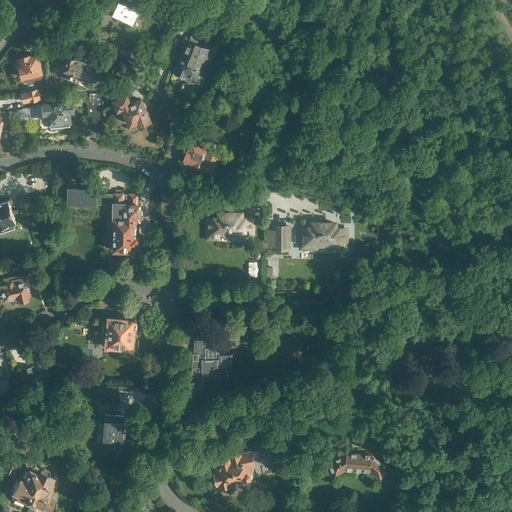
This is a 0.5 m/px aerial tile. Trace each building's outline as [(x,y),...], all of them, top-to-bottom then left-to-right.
[(110,0),(105,13),(129,24),(130,23),(133,24),(140,10),(123,2),(124,1),(122,0),(110,0)] [(177,71),(176,75),(194,82),(196,77),(197,77),(203,61),(206,62),(211,49),(209,48),(212,40),(201,35),(200,37),(191,33),(176,71),(177,71)] [(42,79),(41,73),(42,73),(38,55),(30,56),(20,58),(20,59),(17,59),(16,62),(17,68),(19,69),(21,69),(24,81),(27,83),(42,79)] [(61,69),(60,72),(61,74),(65,76),(76,81),(85,61),(76,57),(75,58),(69,56),(63,69),(61,69)] [(85,61),(76,81),(77,82),(78,79),(87,82),(89,78),(93,80),(95,75),(96,76),(100,67),(85,61)] [(104,93),(103,101),(105,107),(114,102),(121,116),(125,114),(130,125),(138,122),(139,125),(152,120),(142,98),(134,102),(130,93),(128,94),(115,99),(114,96),(118,93),(115,87),(104,93)] [(27,94),(29,101),(42,98),(41,91),(27,94)] [(103,101),(104,93),(102,93),(93,93),(93,100),(87,100),(88,112),(105,112),(105,107),(103,101)] [(45,102),(46,113),(49,113),(50,123),(51,123),(51,129),(71,128),(70,121),(71,121),(70,111),(74,111),(73,99),(45,102)] [(204,166),(213,170),(220,153),(192,142),(190,149),(189,149),(185,160),(186,160),(185,163),(186,165),(192,167),(193,167),(194,164),(203,168),(204,166)] [(239,160),(252,166),(254,159),(242,154),(239,160)] [(113,203),(113,205),(112,207),(111,208),(111,210),(111,213),(112,214),(113,216),(113,219),(114,220),(114,251),(125,251),(125,252),(127,254),(134,254),(135,253),(135,251),(136,251),(136,247),(140,247),(140,235),(138,235),(138,226),(137,226),(137,220),(141,219),(141,204),(138,204),(139,193),(130,193),(130,194),(124,194),(124,193),(116,193),(116,194),(98,193),(98,188),(98,187),(97,187),(85,187),(83,186),(82,187),(81,187),(68,186),(68,187),(68,188),(67,205),(68,205),(80,205),(83,205),(84,205),(85,205),(96,205),(97,205),(98,205),(97,204),(97,202),(113,203)] [(27,195),(18,198),(23,215),(24,217),(30,217),(36,217),(36,218),(36,222),(45,222),(45,218),(45,217),(48,217),(48,206),(30,206),(27,195)] [(0,233),(16,228),(15,224),(17,223),(9,199),(0,202),(0,233)] [(208,219),(208,238),(220,238),(220,236),(224,235),(226,235),(231,236),(235,235),(238,235),(241,236),(241,238),(253,239),(253,219),(253,220),(242,219),(242,214),(235,214),(235,213),(227,213),(227,214),(220,213),(219,219),(208,219)] [(303,228),(302,247),(314,248),(335,248),(347,248),(347,229),(336,229),(336,223),(329,223),(321,223),(314,223),(314,228),(303,228)] [(291,224),(273,224),(273,250),(291,250),(291,224)] [(63,263),(57,257),(51,263),(57,269),(63,263)] [(1,285),(5,301),(19,298),(20,301),(30,299),(30,296),(32,295),(28,279),(26,273),(3,278),(5,284),(1,285)] [(137,329),(138,325),(136,323),(136,319),(109,316),(109,319),(103,318),(102,326),(108,326),(107,347),(133,349),(135,330),(136,330),(137,329)] [(220,354),(220,347),(194,348),(190,388),(203,387),(203,375),(221,375),(221,366),(233,366),(233,354),(220,354)] [(71,374),(68,362),(42,368),(45,380),(71,374)] [(33,368),(22,370),(25,386),(45,382),(42,370),(34,372),(33,368)] [(0,397),(11,395),(8,378),(0,379),(0,397)] [(103,408),(102,422),(106,422),(104,441),(104,444),(112,445),(113,442),(122,443),(122,442),(123,442),(123,441),(125,441),(126,433),(123,433),(124,424),(129,424),(130,416),(115,415),(116,410),(103,408)] [(219,459),(212,461),(214,473),(215,473),(217,483),(220,482),(221,486),(231,483),(232,486),(244,483),(243,480),(246,479),(251,478),(253,475),(252,471),(251,465),(262,463),(263,466),(270,464),(270,457),(269,451),(270,450),(268,443),(269,442),(268,440),(258,442),(258,443),(249,445),(250,448),(242,449),(218,455),(219,459)] [(389,467),(372,454),(347,452),(328,462),(335,475),(346,469),(371,471),(381,478),(389,467)] [(30,504),(31,504),(36,494),(35,489),(38,481),(35,480),(38,473),(39,470),(38,470),(38,466),(33,464),(35,461),(33,457),(30,455),(26,456),(22,461),(17,464),(8,460),(3,470),(12,475),(13,472),(18,474),(21,467),(26,464),(31,466),(29,469),(24,480),(19,478),(12,492),(14,498),(25,503),(26,501),(31,503),(30,504)] [(390,473),(397,478),(403,470),(397,465),(390,473)] [(36,494),(31,504),(35,506),(36,504),(50,511),(56,498),(50,496),(58,479),(51,476),(52,475),(50,474),(49,470),(45,468),(40,470),(39,469),(39,470),(38,473),(35,480),(38,481),(35,489),(36,494)] [(395,490),(393,496),(400,498),(406,481),(398,478),(394,490),(395,490)]
